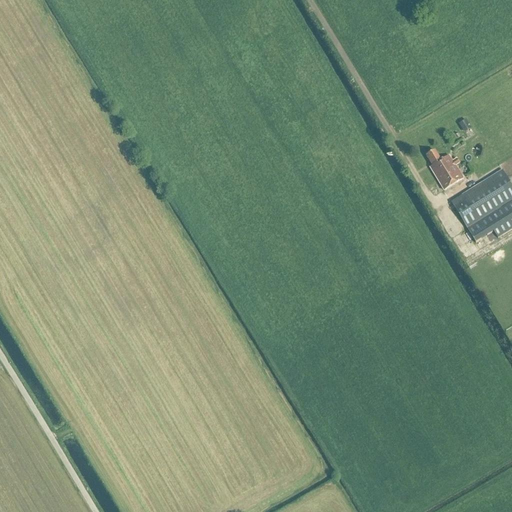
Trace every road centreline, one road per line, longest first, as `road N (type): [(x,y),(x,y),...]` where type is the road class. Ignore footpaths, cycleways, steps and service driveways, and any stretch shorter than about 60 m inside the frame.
road 1 (track): [(436,205),(309,0)]
road 2 (track): [(0,355),(95,511)]
